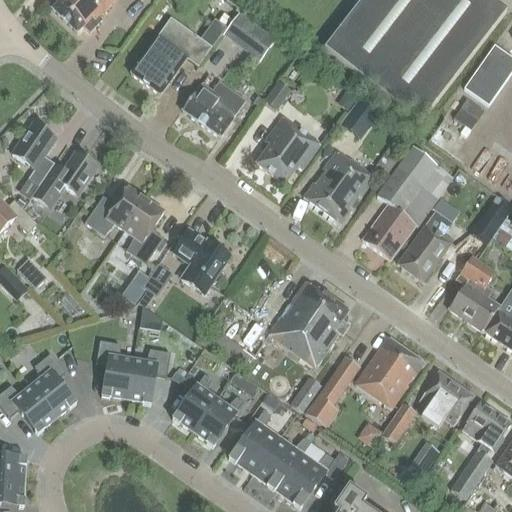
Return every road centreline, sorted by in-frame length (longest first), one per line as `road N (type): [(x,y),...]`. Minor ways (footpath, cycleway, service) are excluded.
road 1 (tertiary): [(511,394),(8,38)]
road 2 (residential): [(242,511),(137,435),(114,428),(72,442),(47,485),(50,504)]
